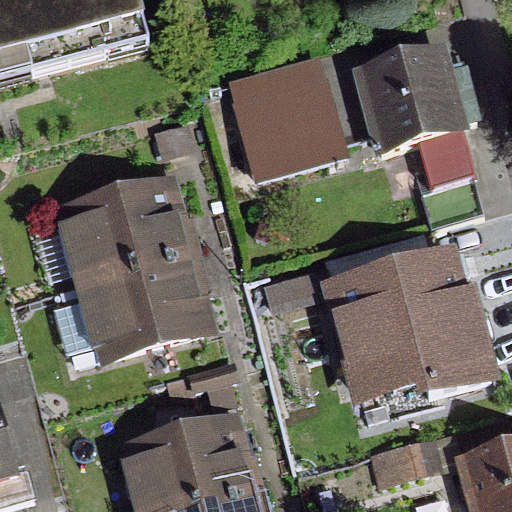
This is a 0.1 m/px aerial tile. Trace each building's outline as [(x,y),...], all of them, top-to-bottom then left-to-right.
[(0,0),(0,91),(144,54),(129,0),(0,0)] [(435,60),(356,81),(377,161),(414,151),(427,198),(470,187),(455,133),(472,129),(459,82),(443,86),(435,60)] [(254,189),(340,166),(320,91),(233,114),(254,189)] [(160,163),(182,157),(176,135),(154,140),(160,163)] [(162,191),(65,217),(85,291),(182,265),(162,191)] [(463,300),(456,301),(446,263),(372,282),(367,266),(322,278),(348,378),(413,361),(424,404),(486,387),(463,300)] [(182,265),(85,291),(105,365),(202,339),(182,265)] [(459,469),(458,469),(469,511),(511,511),(511,424),(456,440),(459,450),(455,451),(459,469)] [(226,428),(128,454),(143,511),(207,511),(245,502),(226,428)] [(0,511),(11,511),(30,507),(24,482),(12,485),(0,440),(0,511)] [(419,449),(369,462),(376,492),(427,479),(419,449)] [(248,511),(245,502),(207,511),(248,511)]
